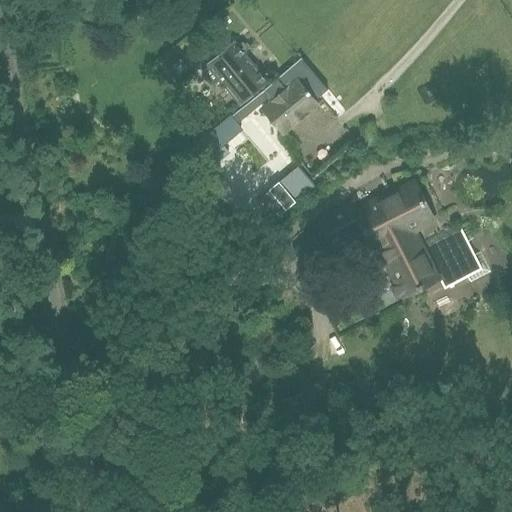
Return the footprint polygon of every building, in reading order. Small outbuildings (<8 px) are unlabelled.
[(266,82),(235,44),(209,65),(210,66),(202,72),(202,76),(210,86),(214,86),(221,80),(240,103),(266,82)] [(224,145),(243,129),(239,124),(268,99),(270,101),(262,108),(284,134),(319,105),(316,102),(329,92),(300,57),(231,116),(212,132),(199,143),(194,146),(213,167),(230,154),(224,145)] [(181,122),(199,143),(212,132),(194,111),(181,122)] [(377,143),(371,122),(360,125),(366,146),(377,143)] [(326,154),(336,165),(345,158),(334,146),(326,154)] [(263,191),(280,213),(318,180),(301,158),(263,191)] [(193,177),(213,192),(223,178),(203,163),(193,177)] [(349,205),(317,221),(331,250),(364,233),(373,251),(382,246),(407,294),(439,278),(438,277),(447,272),(453,284),(468,276),(471,282),(491,272),(480,252),(474,255),(467,242),(473,238),(466,224),(432,241),(433,244),(421,250),(411,230),(432,219),(415,185),(355,215),(349,205)]
